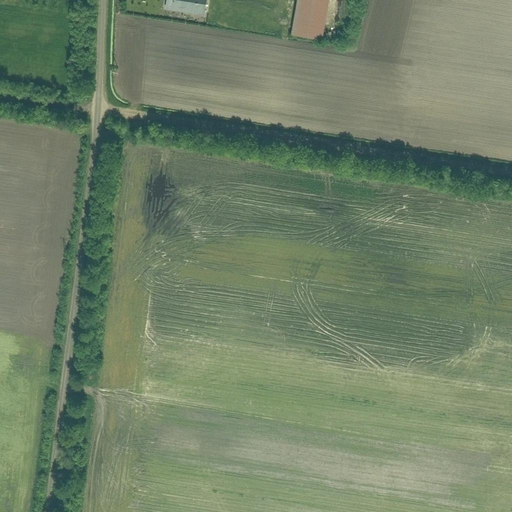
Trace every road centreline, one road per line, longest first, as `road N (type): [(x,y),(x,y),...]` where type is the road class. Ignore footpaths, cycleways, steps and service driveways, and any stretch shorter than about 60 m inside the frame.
road 1 (track): [(511,172),(0,102)]
road 2 (unclassified): [(100,0),(96,117),(45,511)]
